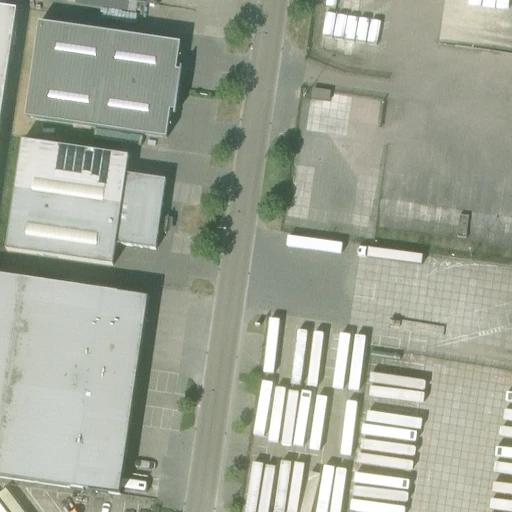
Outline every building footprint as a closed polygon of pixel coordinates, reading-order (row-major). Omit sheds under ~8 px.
[(0,0),(0,127),(17,11),(0,8),(0,0)] [(174,114),(175,114),(182,71),(180,71),(180,72),(176,71),(180,44),(39,24),(26,119),(166,139),(170,112),(174,113),(174,114)] [(313,90),(311,100),(329,103),(331,93),(313,90)] [(6,252),(112,267),(116,245),(155,251),(166,181),(126,176),(128,158),(21,142),(6,252)] [(0,276),(0,478),(120,496),(149,298),(0,276)]
